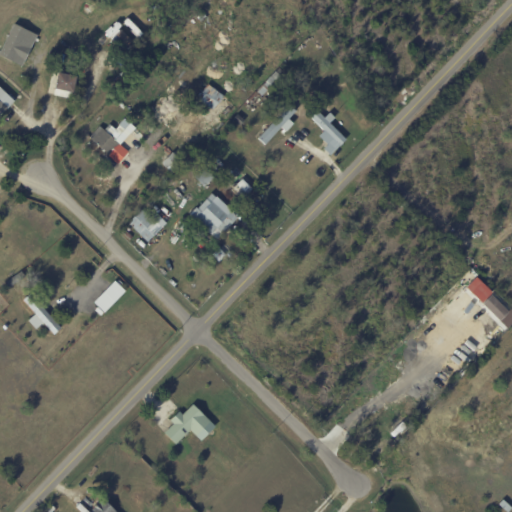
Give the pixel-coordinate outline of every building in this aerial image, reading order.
[(201,11),(207,18),(202,24),(195,17),(201,11)] [(0,56),(21,66),(35,34),(11,23),(0,48),(0,56)] [(122,31),(132,42),(121,52),(105,34),(114,25),(120,31),(121,30),(122,31)] [(103,35),(108,40),(102,45),(97,40),(103,35)] [(68,73),(67,76),(74,78),(71,95),(52,91),(56,71),(68,73)] [(275,72),(280,77),(268,91),(263,86),(275,72)] [(207,84),(223,96),(213,110),(208,106),(207,107),(196,99),(207,84)] [(0,113),(12,101),(0,88),(0,113)] [(295,111),(295,112),(265,145),(258,139),(288,105),(295,111)] [(243,106),(250,110),(245,117),(247,119),(242,126),(233,121),(238,113),(239,113),(243,106)] [(325,118),(347,140),(332,155),(325,149),(329,145),(320,136),(325,131),(308,114),(314,108),(325,118)] [(120,126),(128,134),(119,144),(128,153),(117,164),(89,138),(99,127),(110,136),(119,126),(120,126)] [(171,174),(161,164),(172,154),(176,158),(177,156),(178,158),(177,159),(178,160),(179,159),(182,162),(181,163),(183,165),(177,170),(176,169),(171,174)] [(230,187),(221,176),(234,164),(251,182),(237,194),(230,187)] [(205,170),(213,179),(202,188),(193,177),(204,168),(205,170)] [(237,217),(237,218),(222,235),(215,229),(210,235),(189,216),(196,208),(197,209),(211,194),(237,217)] [(386,208),(401,223),(390,233),(376,217),(386,208)] [(141,211),(152,222),(151,223),(156,228),(153,231),(156,234),(152,237),(145,229),(138,236),(127,224),(141,211)] [(218,250),(224,256),(218,262),(212,256),(218,250)] [(18,282),(10,289),(6,283),(21,272),(25,278),(18,282)] [(464,288),(480,303),(490,293),(474,277),(464,288)] [(91,302),(102,313),(123,291),(112,280),(91,302)] [(45,308),(49,312),(48,314),(61,328),(53,334),(43,323),(36,329),(28,320),(35,314),(23,300),(30,293),(38,302),(42,298),(46,303),(42,306),(43,308),(44,307),(45,308)] [(481,305),(498,321),(508,311),(490,295),(481,305)] [(165,432),(173,424),(169,421),(179,412),(182,415),(192,405),(214,427),(210,431),(212,433),(208,437),(207,435),(201,440),(196,435),(195,436),(190,430),(175,445),(164,433),(165,432)] [(93,511),(91,510),(102,498),(116,511),(93,511)] [(502,499),(511,508),(508,511),(506,511),(498,504),(502,499)]
